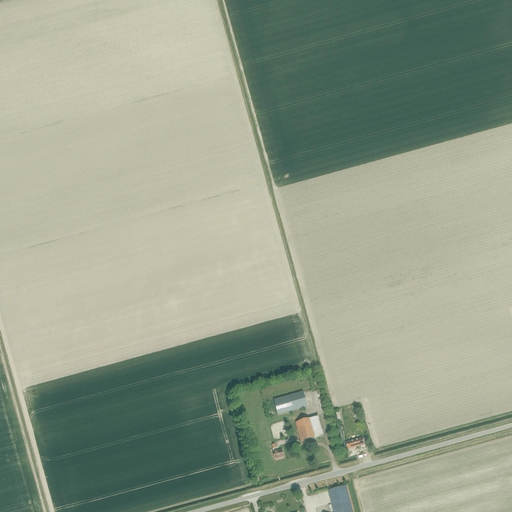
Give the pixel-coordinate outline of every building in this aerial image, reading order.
[(278,415),(308,407),(304,392),(274,400),(278,415)] [(313,418),(296,423),(301,442),(318,437),(324,435),(319,416),(313,418)] [(346,443),(348,449),(365,445),(363,438),(346,443)] [(275,460),(284,457),(282,450),(273,452),(275,460)] [(334,511),(353,511),(347,487),(329,491),(334,511)]
